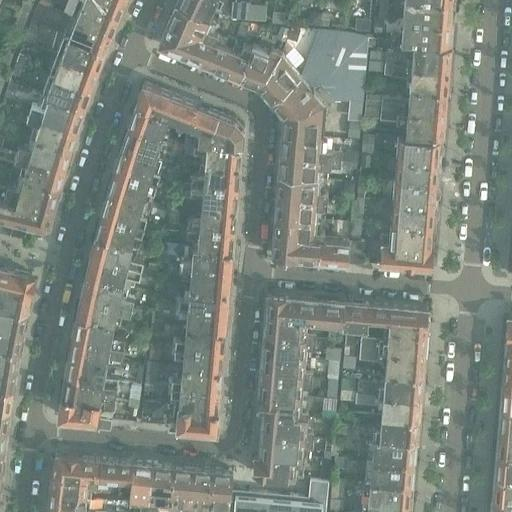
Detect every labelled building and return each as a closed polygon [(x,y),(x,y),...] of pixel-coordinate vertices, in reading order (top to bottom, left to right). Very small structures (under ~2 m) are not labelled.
[(25,0),(23,6),(32,9),(34,3),(26,0),(25,0)] [(78,0),(72,15),(113,31),(117,20),(120,13),(90,0),(78,0)] [(90,0),(120,13),(125,0),(90,0)] [(177,0),(176,3),(210,18),(215,5),(220,8),(223,0),(177,0)] [(380,0),(379,16),(388,16),(389,0),(380,0)] [(406,0),(405,17),(452,21),(453,12),(455,10),(455,4),(454,1),(454,0),(451,0),(406,0)] [(232,17),(250,18),(251,4),(251,2),(233,1),(232,17)] [(168,22),(211,39),(224,45),(228,38),(209,29),(214,19),(210,18),(176,3),(168,22)] [(250,18),(265,19),(266,5),(251,4),(250,18)] [(32,9),(23,6),(14,28),(23,32),(32,9)] [(274,21),(286,22),(287,12),(274,12),(274,21)] [(330,13),(322,12),(321,24),(329,25),(330,13)] [(64,34),(106,50),(113,31),(72,15),(64,34)] [(403,39),(415,40),(450,44),(451,34),(453,31),(453,26),(452,22),(452,21),(405,17),(403,39)] [(370,29),(370,19),(356,18),(356,28),(370,29)] [(41,25),(31,21),(23,40),(34,44),(41,25)] [(211,39),(168,22),(161,40),(163,45),(202,61),(211,39)] [(238,34),(246,36),(251,23),(242,23),(238,34)] [(287,40),(291,29),(282,26),(278,37),(287,40)] [(322,29),(302,73),(272,99),(285,115),(326,100),(333,97),(352,99),(363,100),(369,37),(345,31),(322,29)] [(57,53),(99,68),(106,50),(64,34),(57,53)] [(202,61),(241,77),(253,48),(245,44),(241,52),(224,45),(211,39),(202,61)] [(370,60),(450,67),(452,44),(450,44),(415,40),(414,53),(387,51),(387,52),(371,51),(370,60)] [(241,77),(259,84),(282,50),(272,46),(271,50),(255,43),(253,48),(241,77)] [(259,84),(272,99),(302,73),(282,50),(259,84)] [(50,73),(92,87),(99,68),(57,53),(50,73)] [(411,86),(448,89),(450,67),(370,60),(369,70),(385,71),(385,72),(412,75),(411,86)] [(13,74),(21,77),(25,65),(18,62),(13,74)] [(46,94),(85,107),(92,87),(50,73),(43,93),(46,94)] [(169,113),(189,121),(196,102),(145,81),(138,100),(169,113)] [(10,82),(6,94),(14,97),(18,85),(10,82)] [(366,104),(446,112),(448,89),(411,86),(410,98),(367,94),(366,104)] [(30,110),(79,126),(85,107),(46,94),(41,106),(32,103),(30,110)] [(363,100),(352,99),(350,115),(362,116),(363,100)] [(130,123),(167,136),(170,126),(165,124),(169,113),(138,100),(134,111),(130,123)] [(283,132),(323,136),(326,100),(285,115),(283,132)] [(196,102),(189,121),(197,124),(196,126),(205,126),(211,108),(196,102)] [(446,112),(366,104),(365,116),(408,119),(407,131),(444,135),(446,112)] [(196,126),(195,138),(242,142),(243,128),(235,118),(211,108),(205,126),(196,126)] [(32,133),(72,146),(79,126),(30,110),(27,118),(36,121),(32,133)] [(130,123),(123,144),(155,155),(159,144),(163,145),(167,136),(130,123)] [(283,132),(282,153),(342,158),(343,149),(322,147),(323,136),(283,132)] [(17,150),(66,165),(72,146),(32,133),(28,145),(19,143),(17,150)] [(363,153),(373,153),(374,135),(365,134),(363,153)] [(398,156),(440,159),(441,150),(443,148),(443,143),(442,140),(442,138),(399,134),(398,156)] [(206,160),(240,163),(242,142),(195,138),(194,147),(208,148),(206,160)] [(123,144),(116,166),(157,179),(160,169),(153,167),(156,156),(155,155),(123,144)] [(66,165),(17,150),(15,158),(24,161),(20,173),(61,184),(64,173),(66,165)] [(280,173),(320,177),(321,165),(341,166),(342,158),(282,153),(280,173)] [(396,177),(438,181),(439,171),(441,170),(442,164),(440,161),(440,159),(398,156),(396,177)] [(194,171),(193,180),(239,184),(240,163),(206,160),(205,172),(194,171)] [(357,160),(345,160),(345,167),(357,168),(357,160)] [(116,166),(109,188),(143,198),(147,187),(154,189),(157,179),(116,166)] [(5,190),(55,204),(57,197),(61,184),(20,173),(16,185),(7,183),(5,190)] [(280,173),(278,193),(328,198),(329,190),(320,189),(320,177),(280,173)] [(364,196),(366,176),(359,175),(357,195),(364,196)] [(438,181),(396,177),(394,199),(436,203),(437,193),(439,191),(440,185),(438,183),(438,181)] [(203,202),(237,205),(239,184),(193,180),(192,189),(204,190),(203,202)] [(55,204),(5,190),(0,188),(0,216),(44,227),(50,224),(55,204)] [(143,198),(109,188),(106,199),(103,210),(145,222),(148,212),(140,210),(143,198)] [(328,198),(278,193),(276,213),(318,217),(319,205),(328,205),(328,198)] [(358,200),(354,200),(353,217),(362,218),(363,213),(364,213),(365,197),(358,197),(358,200)] [(394,199),(392,221),(434,224),(435,215),(437,213),(438,207),(436,204),(436,203),(394,199)] [(237,205),(203,202),(202,215),(190,213),(189,222),(235,226),(237,205)] [(145,222),(103,210),(99,223),(97,232),(131,241),(134,229),(142,232),(145,222)] [(274,234),(321,237),(325,238),(326,230),(317,229),(318,217),(276,213),(274,234)] [(362,219),(353,218),(351,238),(360,239),(362,219)] [(390,242),(432,245),(433,236),(435,233),(436,229),(434,226),(434,224),(392,221),(390,242)] [(199,244),(233,246),(235,226),(189,222),(188,231),(200,232),(199,244)] [(94,241),(91,251),(142,264),(144,256),(135,254),(137,243),(131,241),(97,232),(94,241)] [(272,254),(319,258),(321,237),(274,234),(272,254)] [(319,258),(348,261),(350,240),(325,238),(321,237),(319,258)] [(350,240),(348,261),(360,262),(362,241),(350,240)] [(434,246),(432,245),(390,242),(383,241),(381,264),(432,268),(434,246)] [(182,254),(181,262),(231,267),(233,246),(199,244),(190,243),(189,255),(182,254)] [(86,272),(128,282),(130,271),(140,274),(142,264),(91,251),(89,260),(86,272)] [(187,283),(230,286),(231,267),(181,262),(180,271),(188,272),(187,283)] [(0,305),(2,306),(11,268),(0,265),(0,305)] [(2,306),(29,309),(30,305),(36,279),(32,273),(11,268),(2,306)] [(86,272),(82,291),(133,303),(134,294),(125,292),(128,282),(86,272)] [(178,294),(177,302),(228,306),(230,286),(187,283),(186,295),(178,294)] [(79,305),(77,312),(119,321),(121,310),(131,312),(133,303),(82,291),(79,305)] [(268,312),(306,316),(308,297),(269,294),(268,312)] [(308,297),(306,316),(330,318),(329,328),(342,329),(342,321),(344,300),(308,297)] [(344,300),(342,321),(367,323),(368,314),(385,315),(386,304),(344,300)] [(184,312),(183,323),(226,327),(228,306),(177,302),(177,311),(184,312)] [(389,325),(427,329),(429,308),(386,304),(385,315),(384,325),(389,325)] [(29,309),(2,306),(0,305),(0,326),(25,329),(26,321),(29,309)] [(77,312),(73,332),(124,342),(126,333),(117,331),(119,321),(77,312)] [(266,331),(315,336),(316,328),(305,327),(306,316),(268,312),(266,331)] [(153,322),(152,332),(161,333),(162,323),(153,322)] [(174,342),(224,346),(226,327),(183,323),(182,335),(175,334),(174,342)] [(427,329),(389,325),(388,337),(361,334),(360,345),(425,350),(427,329)] [(0,345),(21,348),(24,337),(25,329),(0,326),(0,345)] [(266,331),(264,351),(306,355),(307,343),(314,344),(315,336),(266,331)] [(69,352),(112,359),(114,349),(123,351),(124,342),(73,332),(69,352)] [(160,343),(151,342),(149,359),(158,360),(160,343)] [(179,363),(222,366),(224,346),(174,342),(173,351),(180,352),(179,363)] [(0,366),(18,368),(21,348),(0,345),(0,366)] [(385,369),(423,372),(425,350),(360,345),(359,356),(386,358),(385,369)] [(339,358),(340,347),(326,346),(325,357),(329,357),(339,358)] [(132,363),(140,364),(145,365),(146,353),(134,351),(132,363)] [(306,355),(264,351),(262,371),(311,375),(312,367),(304,366),(306,355)] [(66,371),(118,379),(119,372),(110,370),(112,359),(69,352),(66,371)] [(337,377),(339,358),(329,357),(328,376),(329,376),(337,377)] [(504,383),(511,383),(511,360),(506,360),(505,363),(504,365),(503,371),(505,373),(504,383)] [(157,381),(159,362),(148,361),(145,380),(157,381)] [(170,382),(220,386),(222,366),(179,363),(178,375),(171,374),(170,382)] [(137,380),(143,381),(145,365),(140,364),(137,380)] [(0,386),(15,388),(18,368),(0,366),(0,386)] [(357,378),(356,388),(421,394),(423,372),(385,369),(384,380),(357,378)] [(66,371),(62,392),(105,397),(107,388),(116,390),(118,379),(66,371)] [(260,390),(302,394),(303,383),(311,383),(311,375),(262,371),(260,390)] [(336,397),(337,377),(329,376),(327,397),(336,397)] [(164,384),(145,382),(144,390),(163,392),(164,384)] [(177,392),(176,403),(219,407),(220,386),(170,382),(169,391),(177,392)] [(502,405),(511,406),(511,383),(504,383),(504,385),(502,388),(501,394),(503,397),(502,405)] [(0,407),(12,409),(13,400),(15,388),(0,386),(0,407)] [(381,412),(419,416),(421,394),(356,388),(355,399),(382,402),(381,412)] [(265,411),(308,415),(309,407),(301,406),(302,394),(260,390),(259,407),(265,408),(265,411)] [(105,397),(62,392),(59,413),(111,418),(112,410),(103,409),(105,397)] [(219,407),(176,403),(175,415),(166,414),(166,423),(217,427),(219,407)] [(501,419),(500,432),(511,432),(511,406),(502,405),(502,406),(500,410),(499,415),(501,419)] [(0,426),(9,427),(12,409),(0,407),(0,426)] [(264,422),(263,430),(313,434),(314,427),(307,426),(308,415),(265,411),(264,413),(263,415),(262,420),(264,422)] [(352,433),(370,434),(417,438),(419,416),(381,412),(380,424),(353,421),(352,433)] [(0,447),(6,448),(7,439),(9,427),(0,426),(0,447)] [(260,448),(261,450),(304,454),(305,443),(312,443),(313,434),(263,430),(262,440),(260,443),(260,448)] [(498,453),(498,454),(511,454),(511,432),(500,432),(499,441),(497,444),(496,450),(498,453)] [(368,456),(413,460),(415,458),(416,451),(414,448),(415,439),(417,439),(417,438),(370,434),(368,456)] [(253,471),(295,475),(296,462),(304,462),(304,454),(261,450),(261,455),(255,455),(253,471)] [(51,470),(53,473),(100,477),(102,458),(55,454),(54,463),(52,465),(51,470)] [(496,476),(511,477),(511,454),(498,454),(497,463),(495,466),(494,471),(496,475),(496,476)] [(366,478),(411,482),(413,479),(414,473),(412,470),(413,460),(368,456),(366,478)] [(323,457),(321,478),(329,479),(331,457),(323,457)] [(100,477),(109,478),(132,480),(134,461),(102,458),(100,477)] [(134,461),(132,480),(130,500),(142,501),(140,511),(149,511),(154,462),(134,461)] [(174,464),(154,462),(149,511),(158,511),(159,502),(170,503),(174,464)] [(189,511),(193,466),(174,464),(170,503),(182,504),(181,511),(189,511)] [(214,468),(193,466),(189,511),(197,511),(198,506),(210,507),(214,468)] [(220,511),(229,511),(232,491),(233,469),(214,468),(210,507),(221,508),(220,511)] [(51,493),(92,496),(93,485),(108,487),(109,478),(100,477),(53,473),(52,482),(50,485),(50,490),(51,493)] [(331,497),(343,498),(345,476),(333,475),(331,497)] [(494,490),(494,498),(511,499),(511,477),(496,476),(496,477),(493,480),(493,486),(494,490)] [(294,493),(292,511),(326,511),(329,479),(321,478),(310,477),(309,494),(294,493)] [(366,478),(364,500),(409,504),(411,501),(412,495),(410,491),(411,482),(366,478)] [(229,511),(261,511),(263,490),(249,489),(248,493),(238,492),(232,491),(229,511)] [(263,490),(261,511),(292,511),(294,493),(263,490)] [(49,511),(128,511),(106,510),(106,509),(91,508),(92,496),(51,493),(51,494),(49,496),(48,502),(50,504),(49,511)] [(331,498),(331,507),(343,508),(343,499),(331,498)] [(511,511),(511,499),(494,498),(494,499),(491,502),(491,508),(492,511),(511,511)] [(409,504),(364,500),(362,511),(408,511),(409,504)]
